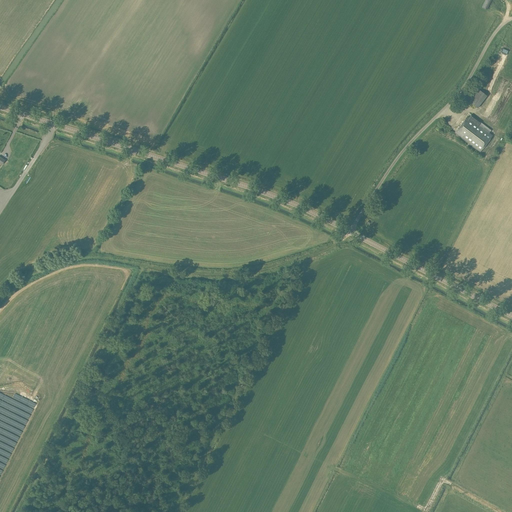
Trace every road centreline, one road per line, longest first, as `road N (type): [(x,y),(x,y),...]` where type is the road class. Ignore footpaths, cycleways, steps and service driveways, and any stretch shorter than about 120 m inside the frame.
road 1 (tertiary): [(0,108),(280,199),(349,231)]
road 2 (unclassified): [(349,231),(511,21)]
road 3 (tertiary): [(511,316),(349,231)]
